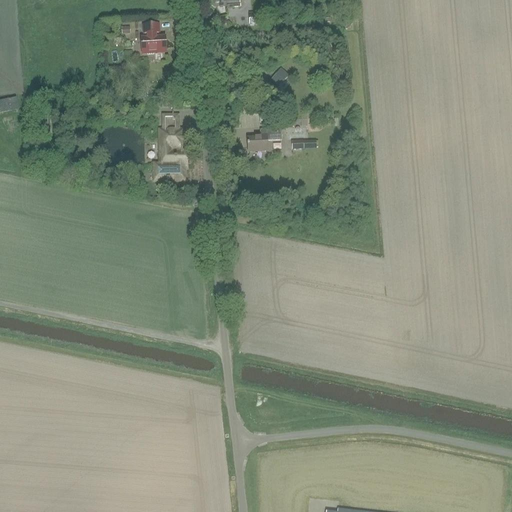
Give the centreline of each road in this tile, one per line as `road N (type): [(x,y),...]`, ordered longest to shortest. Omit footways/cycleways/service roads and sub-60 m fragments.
road 1 (unclassified): [(239,442),(194,0)]
road 2 (unclassified): [(511,454),(387,429),(239,442)]
